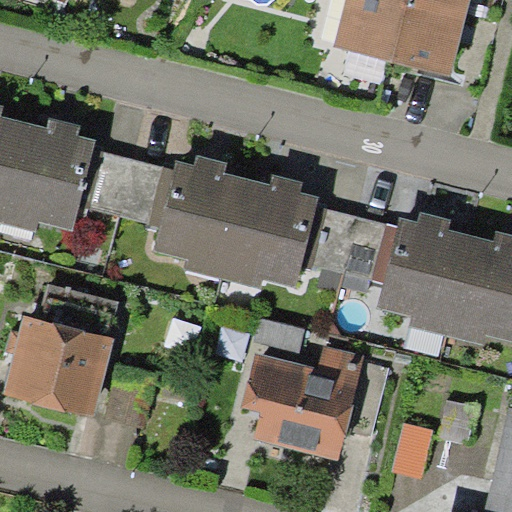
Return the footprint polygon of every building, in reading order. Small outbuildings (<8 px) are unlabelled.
[(332,0),(322,39),(444,70),(452,39),(462,0),(332,0)] [(0,120),(0,200),(73,219),(91,143),(59,135),(0,120)] [(165,176),(99,158),(85,213),(151,230),(165,176)] [(209,173),(177,165),(157,240),(295,276),(315,201),(284,193),(209,173)] [(388,225),(324,210),(311,265),(375,280),(388,225)] [(435,231),(401,223),(382,299),(511,330),(511,250),(508,249),(435,231)] [(111,343),(19,320),(0,396),(0,397),(92,420),(111,343)] [(262,328),(238,415),(258,421),(252,442),(335,465),(366,357),(262,328)] [(157,383),(118,371),(103,420),(141,432),(157,383)] [(511,511),(511,412),(509,411),(486,511),(511,511)]
